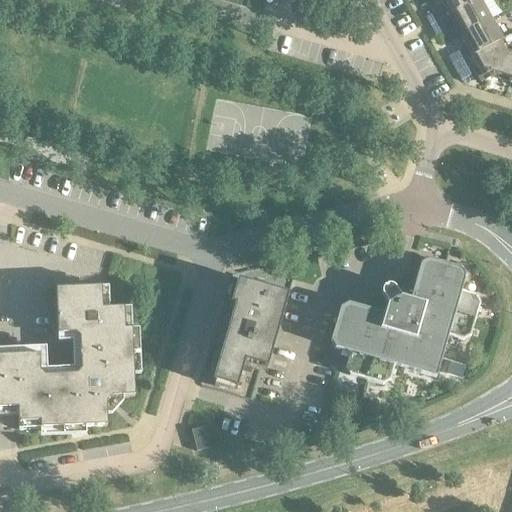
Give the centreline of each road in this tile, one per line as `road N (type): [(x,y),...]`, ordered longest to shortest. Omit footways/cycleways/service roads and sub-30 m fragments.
road 1 (residential): [(419,215),(213,255),(0,191)]
road 2 (secondary): [(445,429),(156,511)]
road 3 (residential): [(263,23),(398,56)]
